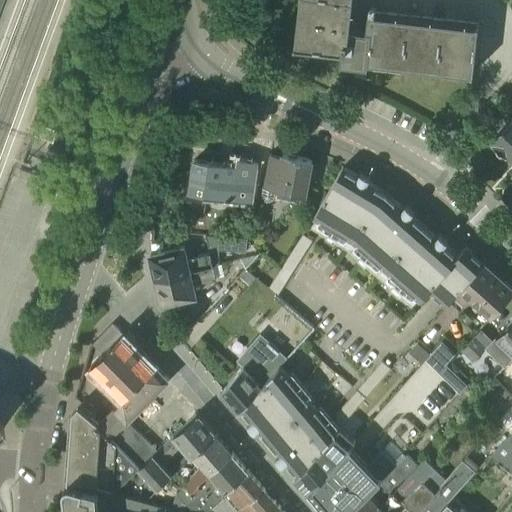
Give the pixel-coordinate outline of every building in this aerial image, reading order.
[(308,0),(307,16),(300,16),(300,18),(307,18),(304,42),(296,41),(296,43),(343,49),(342,63),(343,63),(344,59),(368,61),(368,65),(369,66),(370,62),(474,73),(480,24),(371,13),(369,27),(352,25),(354,0),(308,0)] [(511,159),(511,119),(493,140),(495,142),(493,144),(511,159)] [(52,142),(56,130),(43,126),(38,124),(33,135),(52,142)] [(275,200),(277,190),(306,196),(313,159),(283,154),(283,157),(270,155),(266,178),(262,198),(265,201),(268,202),(272,202),(275,200)] [(253,201),(258,162),(238,160),(238,167),(194,160),(190,192),(253,201)] [(458,256),(387,193),(343,167),(315,215),(354,239),(421,298),(458,256)] [(278,295),(314,240),(304,234),(269,287),(278,295)] [(247,240),(206,237),(209,251),(246,254),(247,240)] [(151,255),(157,279),(214,266),(211,253),(187,258),(185,247),(183,248),(182,244),(172,246),(173,250),(151,255)] [(459,268),(472,252),(466,247),(458,256),(421,298),(422,299),(430,290),(446,304),(470,277),(459,268)] [(238,260),(242,270),(245,267),(256,256),(238,260)] [(511,293),(511,287),(483,262),(470,277),(446,304),(447,305),(456,294),(466,304),(471,299),(491,316),(511,293)] [(214,266),(157,279),(163,304),(184,299),(185,302),(195,300),(194,296),(196,296),(194,285),(217,279),(214,266)] [(249,286),(256,277),(246,268),(238,276),(249,286)] [(468,324),(472,320),(466,314),(462,319),(468,324)] [(511,321),(490,344),(488,345),(488,346),(486,348),(487,348),(505,367),(511,359),(511,321)] [(113,323),(92,344),(103,354),(92,365),(101,374),(95,380),(119,405),(156,366),(113,323)] [(473,362),(487,348),(486,348),(488,346),(488,345),(476,335),(461,351),(473,362)] [(247,369),(244,366),(222,391),(239,411),(281,364),(286,358),(270,342),(269,343),(263,337),(249,352),(257,359),(247,369)] [(427,358),(434,363),(450,345),(444,339),(427,358)] [(421,362),(430,352),(418,341),(409,351),(421,362)] [(446,359),(448,362),(458,351),(450,345),(434,363),(438,367),(446,359)] [(446,359),(438,367),(452,380),(460,372),(448,362),(446,359)] [(281,364),(239,411),(240,412),(243,409),(298,473),(339,428),(392,368),(383,360),(336,414),(339,416),(331,425),(281,364)] [(159,451),(128,422),(169,381),(156,366),(119,405),(100,424),(99,426),(140,468),(159,451)] [(460,372),(452,380),(463,390),(470,382),(460,372)] [(502,399),(510,407),(511,404),(511,395),(496,380),(483,393),(496,405),(502,399)] [(79,406),(73,413),(68,482),(110,493),(139,469),(140,468),(99,426),(100,424),(99,423),(87,413),(79,406)] [(192,458),(195,455),(217,435),(198,414),(183,427),(159,451),(140,468),(139,469),(159,490),(173,475),(162,463),(181,445),(192,458)] [(497,425),(493,428),(499,433),(502,430),(497,425)] [(306,491),(352,439),(339,428),(298,473),(295,477),(306,491)] [(496,437),(499,433),(493,428),(490,432),(496,437)] [(511,434),(493,455),(511,471),(511,434)] [(211,473),(233,453),(217,435),(195,455),(203,465),(177,495),(187,505),(196,496),(194,494),(200,488),(199,487),(211,474),(211,473)] [(482,451),(489,444),(484,439),(477,446),(482,451)] [(351,443),(308,491),(328,511),(346,511),(400,459),(385,446),(371,461),(351,443)] [(199,510),(205,511),(208,511),(213,507),(213,508),(225,496),(227,492),(250,472),(233,453),(211,473),(211,474),(199,487),(200,488),(194,494),(196,496),(187,505),(191,510),(199,510)] [(406,455),(385,476),(349,511),(372,511),(379,505),(418,466),(406,455)] [(396,511),(431,474),(437,468),(425,457),(418,466),(379,505),(372,511),(396,511)] [(440,511),(454,497),(453,496),(476,470),(463,459),(442,483),(416,511),(440,511)] [(275,511),(281,507),(250,472),(227,492),(225,496),(239,511),(275,511)] [(431,474),(396,511),(416,511),(442,483),(431,474)] [(94,511),(93,497),(108,501),(110,493),(68,482),(68,483),(67,484),(66,485),(66,486),(65,487),(65,489),(68,511),(94,511)] [(239,511),(225,496),(213,508),(216,511),(239,511)] [(471,511),(454,497),(440,511),(471,511)]
